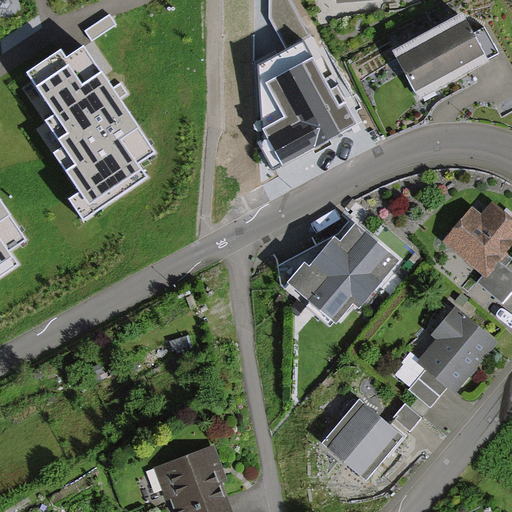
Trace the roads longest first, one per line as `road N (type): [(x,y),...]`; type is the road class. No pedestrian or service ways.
road 1 (residential): [(0,362),(374,163),(445,142),(511,152)]
road 2 (track): [(213,0),(206,252)]
road 3 (residential): [(511,392),(407,511)]
